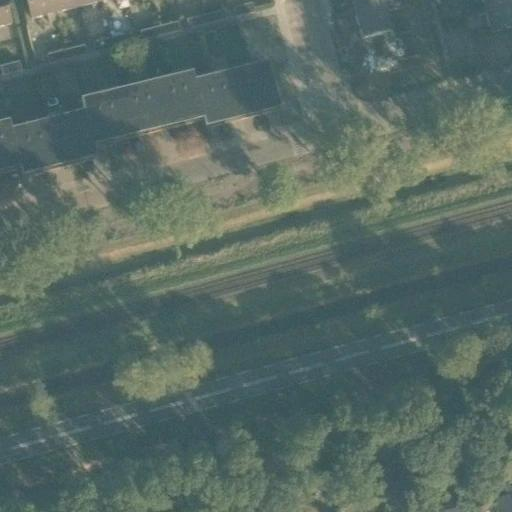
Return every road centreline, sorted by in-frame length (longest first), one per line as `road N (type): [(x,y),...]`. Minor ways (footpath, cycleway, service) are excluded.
road 1 (secondary): [(0,449),(511,313)]
road 2 (residential): [(0,224),(344,131)]
road 3 (residential): [(344,131),(511,86)]
road 4 (residential): [(344,131),(308,0)]
